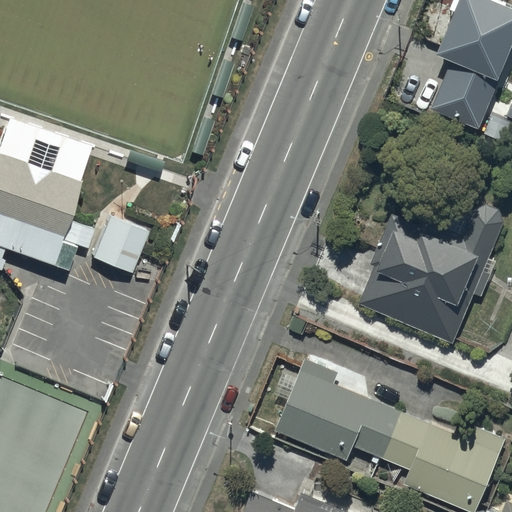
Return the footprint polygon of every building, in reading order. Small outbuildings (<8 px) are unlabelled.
[(424,87),(419,98),(477,122),(511,39),(511,4),(502,0),(457,0),(437,49),(449,54),(434,91),(424,87)] [(88,150),(6,122),(0,138),(0,271),(6,254),(66,275),(75,248),(85,251),(92,230),(67,223),(77,190),(76,184),(88,150)] [(452,346),(474,295),(480,297),(490,275),(483,272),(503,225),(504,224),(504,222),(504,221),(504,220),(504,218),(504,217),(504,215),(503,214),(503,213),(502,211),(501,210),(500,209),(499,208),(498,207),(497,206),(496,205),(495,205),(493,204),(492,204),(490,203),(489,203),(488,203),(486,203),(485,203),(483,204),(482,204),(481,205),(479,206),(478,206),(477,207),(476,208),(475,209),(474,210),(473,212),(473,213),(462,237),(395,208),(370,266),(374,267),(357,305),(452,346)] [(107,219),(89,260),(126,275),(146,230),(127,222),(125,226),(107,219)] [(289,401),(274,433),(346,462),(352,447),(410,471),(404,487),(465,511),(474,511),(504,440),(468,426),(462,440),(330,388),(336,373),(304,360),(297,379),(283,373),(274,395),(289,401)] [(254,488),(245,511),(344,511),(301,494),(294,510),(275,502),(277,498),(254,488)]
